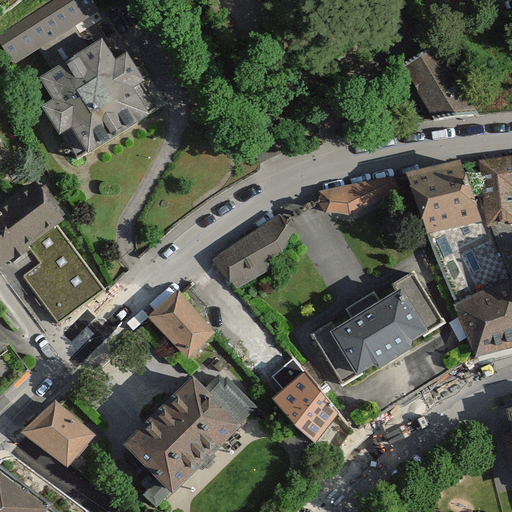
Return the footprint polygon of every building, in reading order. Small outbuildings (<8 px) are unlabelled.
[(58,82),(45,91),(59,110),(44,120),(77,166),(89,157),(95,166),(167,114),(130,62),(119,70),(104,49),(94,56),(78,33),(104,16),(93,0),(68,0),(0,43),(0,48),(15,72),(41,56),(58,82)] [(233,0),(259,0),(266,11),(284,1),(286,0),(233,0)] [(444,45),(403,64),(434,119),(478,113),(444,45)] [(484,223),(511,223),(511,158),(477,162),(484,223)] [(427,233),(484,223),(460,159),(406,173),(427,233)] [(66,219),(40,183),(0,212),(0,265),(29,245),(43,264),(25,276),(58,322),(105,289),(59,224),(66,219)] [(395,185),(322,202),(325,217),(352,224),(397,199),(395,185)] [(302,238),(288,222),(216,266),(233,290),(289,258),(302,238)] [(455,303),(511,279),(484,223),(427,233),(455,303)] [(411,341),(443,322),(414,274),(393,286),(396,291),(379,302),(373,293),(346,309),(352,318),(335,328),(332,323),(314,334),(344,381),(372,364),(378,366),(410,346),(411,341)] [(511,279),(455,303),(475,357),(511,348),(511,279)] [(226,347),(184,297),(152,325),(194,374),(226,347)] [(0,385),(24,367),(0,336),(0,385)] [(292,387),(312,370),(300,356),(280,372),(292,387)] [(207,398),(199,390),(130,459),(180,509),(191,498),(249,440),(238,429),(257,410),(225,379),(207,398)] [(307,383),(283,408),(301,425),(291,436),(323,465),(357,429),(307,383)] [(73,478),(102,444),(58,408),(30,442),(73,478)] [(0,467),(0,511),(44,511),(49,508),(52,507),(0,467)]
